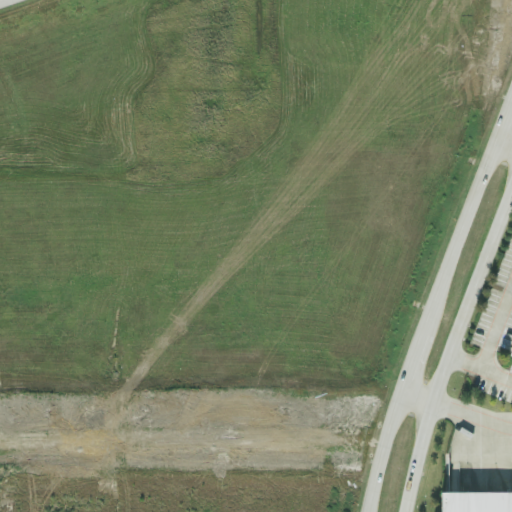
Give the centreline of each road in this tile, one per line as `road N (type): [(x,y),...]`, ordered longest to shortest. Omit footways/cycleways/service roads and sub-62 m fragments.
road 1 (secondary): [(403,511),(429,400),(511,181)]
road 2 (secondary): [(497,140),(423,328)]
road 3 (secondary): [(399,390),(366,511)]
